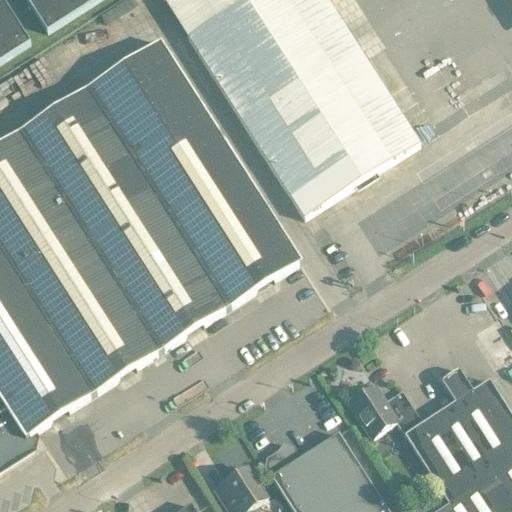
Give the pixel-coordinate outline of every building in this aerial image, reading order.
[(0,0),(0,65),(30,46),(0,0)] [(24,0),(47,35),(101,0),(24,0)] [(420,148),(325,0),(185,0),(204,28),(187,39),(304,222),(420,148)] [(161,45),(19,136),(161,356),(302,265),(161,45)] [(161,356),(19,136),(0,148),(0,473),(34,452),(36,440),(34,437),(161,356)] [(501,369),(511,362),(511,337),(510,335),(488,347),(501,369)] [(422,426),(404,438),(448,507),(449,508),(446,510),(442,511),(511,511),(511,418),(489,383),(473,394),(459,373),(442,384),(455,405),(422,426)] [(404,438),(422,426),(402,394),(385,405),(375,390),(350,407),(372,441),(396,426),(404,438)] [(300,461),(297,456),(293,449),(283,447),(277,454),(266,461),(264,470),(291,511),(386,511),(338,437),(300,461)] [(247,472),(226,485),(215,492),(227,511),(255,511),(267,504),(247,472)]
